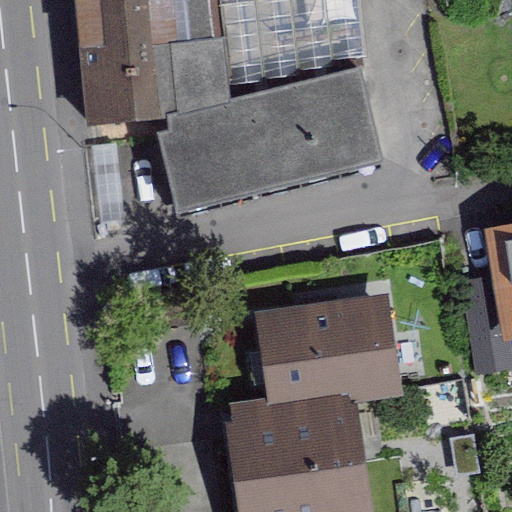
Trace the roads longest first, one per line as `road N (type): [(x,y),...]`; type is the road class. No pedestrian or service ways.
road 1 (residential): [(24,266),(511,191)]
road 2 (primary): [(53,511),(24,266)]
road 3 (primary): [(24,266),(0,53)]
